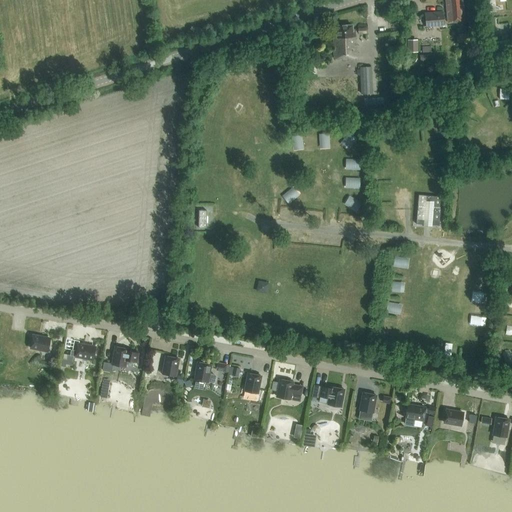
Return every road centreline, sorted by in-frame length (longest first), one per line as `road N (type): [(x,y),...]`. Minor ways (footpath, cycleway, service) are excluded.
road 1 (unclassified): [(0,307),(140,322),(511,387)]
road 2 (tertiary): [(0,113),(354,0)]
